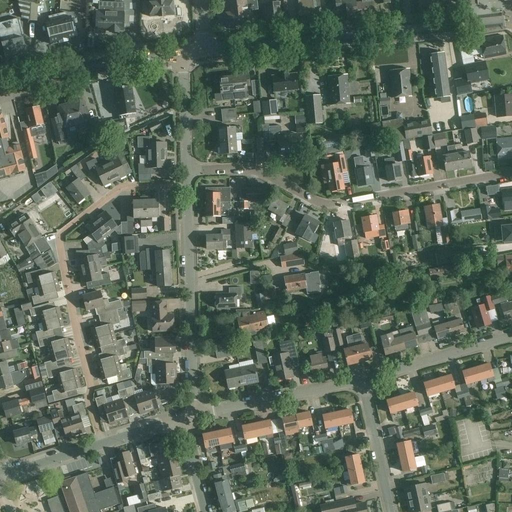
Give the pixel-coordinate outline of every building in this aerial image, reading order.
[(172,0),(148,0),(150,17),(173,15),(172,0)] [(222,0),(226,27),(251,24),(249,11),(258,10),(256,0),(222,0)] [(286,0),(279,0),(280,2),(263,4),(265,22),(282,20),(281,11),(288,10),(286,0)] [(319,3),(314,3),(313,0),(295,0),(297,10),(295,11),(296,19),(320,16),(319,3)] [(335,0),(336,11),(346,10),(347,18),(357,17),(356,4),(355,4),(354,0),(335,0)] [(356,4),(357,17),(373,15),(372,5),(371,0),(354,0),(355,4),(356,4)] [(18,1),(22,19),(31,22),(32,4),(18,1)] [(114,4),(114,11),(97,11),(96,29),(95,29),(95,33),(105,34),(105,31),(110,31),(110,32),(119,32),(119,31),(123,31),(124,4),(111,3),(111,4),(114,4)] [(72,16),(59,17),(61,41),(74,40),(72,16)] [(59,17),(45,18),(47,42),(61,41),(59,17)] [(19,52),(25,50),(26,52),(18,18),(0,22),(0,36),(5,57),(6,57),(5,55),(12,53),(11,50),(18,48),(19,52)] [(461,52),(481,48),(484,59),(506,55),(502,35),(480,39),(480,41),(460,44),(461,52)] [(101,53),(92,53),(92,65),(101,65),(101,53)] [(435,98),(450,96),(444,53),(429,55),(435,98)] [(485,73),(486,73),(484,62),(466,65),(469,79),(455,81),(457,95),(471,92),(469,82),(486,78),(485,73)] [(409,69),(389,71),(392,97),(411,95),(409,69)] [(452,81),(461,79),(460,71),(451,72),(452,81)] [(234,92),(241,92),(242,96),(247,96),(246,87),(250,86),(249,74),(245,75),(245,74),(232,75),(234,92)] [(272,76),(274,92),(298,90),(296,74),(272,76)] [(347,74),(328,76),(330,104),(350,102),(347,74)] [(234,97),(234,92),(232,75),(219,77),(221,99),(225,98),(226,101),(234,100),(234,97)] [(131,86),(114,88),(117,116),(135,114),(131,86)] [(318,91),(304,93),(307,120),(321,119),(318,91)] [(511,96),(511,94),(495,95),(497,116),(511,115),(511,96)] [(414,105),(414,101),(386,102),(386,96),(376,97),(376,101),(384,101),(384,109),(407,109),(406,106),(414,105)] [(69,100),(76,125),(83,123),(85,130),(90,128),(91,133),(100,130),(97,118),(89,120),(88,115),(86,107),(84,100),(79,101),(78,97),(69,100)] [(68,127),(76,125),(69,100),(59,103),(60,106),(56,107),(58,115),(50,117),(57,142),(66,139),(65,135),(70,134),(68,127)] [(277,114),(276,100),(262,102),(263,116),(277,114)] [(29,127),(32,126),(33,128),(38,127),(38,125),(43,124),(39,106),(25,109),(29,127)] [(190,127),(206,127),(206,113),(190,113),(190,127)] [(474,115),(475,127),(486,125),(484,113),(474,115)] [(127,130),(127,129),(126,119),(125,119),(124,115),(119,116),(119,119),(101,122),(109,138),(127,130)] [(360,125),(358,115),(349,116),(350,126),(360,125)] [(475,127),(474,115),(460,117),(462,129),(475,127)] [(0,177),(25,170),(19,145),(9,148),(6,138),(8,138),(3,116),(0,116),(0,177)] [(390,141),(402,139),(409,138),(432,135),(429,120),(403,125),(402,119),(382,123),(385,142),(390,141)] [(151,131),(162,127),(159,121),(149,126),(151,131)] [(306,124),(295,124),(296,133),(307,132),(306,124)] [(269,127),(269,141),(278,141),(279,151),(300,150),(299,133),(281,135),(281,126),(269,127)] [(479,140),(496,139),(495,126),(487,126),(464,130),(467,144),(479,142),(479,140)] [(241,127),(235,128),(235,127),(218,128),(219,141),(236,140),(235,134),(242,133),(241,127)] [(384,137),(382,128),(370,130),(371,139),(384,137)] [(30,159),(37,158),(30,129),(23,131),(30,159)] [(441,146),(442,150),(448,149),(447,147),(445,133),(433,135),(433,136),(433,137),(435,147),(441,146)] [(146,155),(167,154),(166,143),(150,143),(150,137),(137,138),(138,148),(146,148),(146,155)] [(423,149),(435,147),(433,137),(421,138),(423,149)] [(511,137),(496,139),(497,159),(511,158),(511,137)] [(264,153),(263,142),(262,138),(256,139),(257,154),(264,153)] [(236,140),(219,141),(220,154),(236,153),(236,140)] [(402,142),(395,143),(398,162),(405,161),(402,142)] [(471,166),(468,151),(468,146),(462,147),(462,144),(454,145),(458,169),(471,166)] [(458,169),(454,145),(447,147),(448,149),(449,155),(443,156),(445,171),(458,169)] [(110,152),(113,158),(106,162),(115,180),(127,175),(122,166),(127,163),(124,157),(123,153),(120,147),(110,152)] [(366,158),(375,157),(373,147),(365,148),(366,158)] [(407,160),(411,160),(413,159),(412,155),(411,150),(404,151),(406,160),(407,160)] [(362,157),(361,151),(346,154),(347,160),(354,159),(357,177),(352,178),(353,187),(358,186),(359,186),(373,184),(370,167),(365,168),(363,157),(362,157)] [(167,154),(146,155),(146,164),(138,164),(138,175),(158,174),(158,168),(167,168),(167,154)] [(422,154),(412,155),(413,159),(411,160),(414,177),(432,174),(430,156),(424,157),(422,154)] [(344,189),(341,173),(347,172),(344,155),(335,156),(336,163),(321,166),(324,183),(328,182),(330,191),(344,189)] [(393,158),(385,159),(386,166),(385,166),(388,181),(401,179),(398,164),(394,164),(393,158)] [(91,174),(97,171),(104,186),(115,180),(106,162),(98,165),(95,159),(86,163),(91,174)] [(72,172),(78,178),(66,187),(78,203),(90,193),(81,181),(86,177),(80,169),(77,164),(64,173),(67,176),(72,172)] [(47,180),(47,178),(46,173),(34,177),(36,186),(37,189),(47,180)] [(265,187),(246,188),(246,202),(266,201),(265,187)] [(205,202),(230,202),(230,188),(205,188),(205,202)] [(511,188),(502,190),(503,207),(511,205),(511,188)] [(150,196),(145,197),(146,226),(152,226),(151,217),(158,217),(157,200),(150,200),(150,196)] [(133,201),(133,215),(127,216),(127,223),(127,234),(133,234),(133,222),(134,222),(134,217),(141,217),(141,226),(146,226),(145,197),(140,197),(140,200),(133,201)] [(282,222),(286,215),(283,214),(288,205),(274,198),(268,209),(278,214),(276,219),(282,222)] [(230,202),(205,202),(205,217),(220,217),(220,216),(228,216),(228,210),(230,210),(230,202)] [(424,207),(427,221),(428,227),(441,225),(438,205),(424,207)] [(482,207),(484,220),(492,219),(490,206),(482,207)] [(448,226),(448,227),(458,225),(458,224),(462,224),(462,222),(481,220),(480,209),(460,212),(461,218),(456,219),(454,210),(446,211),(449,226),(448,226)] [(127,234),(127,223),(121,223),(121,225),(118,227),(105,210),(95,218),(107,234),(114,229),(118,235),(127,234)] [(391,227),(394,227),(395,231),(410,229),(407,210),(399,211),(399,210),(393,211),(394,212),(392,213),(393,219),(390,220),(391,227)] [(41,255),(34,260),(36,264),(38,266),(41,269),(51,266),(56,263),(51,249),(44,237),(42,238),(33,225),(33,224),(26,213),(16,219),(24,231),(27,232),(41,255)] [(309,240),(319,222),(305,215),(299,225),(295,223),(291,230),(309,240)] [(362,218),(364,232),(366,239),(379,237),(379,239),(386,238),(384,225),(377,226),(375,216),(362,218)] [(85,226),(94,238),(87,244),(88,250),(101,247),(105,244),(101,239),(107,234),(95,218),(85,226)] [(14,238),(16,237),(20,242),(22,240),(26,246),(27,246),(29,249),(27,250),(32,256),(34,260),(41,255),(27,232),(24,231),(16,219),(6,226),(9,230),(7,230),(11,235),(12,235),(14,238)] [(169,219),(159,219),(159,231),(170,231),(169,219)] [(347,220),(335,223),(337,238),(350,236),(347,220)] [(511,225),(511,223),(503,224),(503,226),(504,240),(504,243),(511,242),(511,225)] [(236,224),(236,249),(252,249),(252,240),(259,240),(257,228),(252,228),(252,224),(236,224)] [(458,225),(448,227),(449,235),(459,233),(458,225)] [(277,226),(269,241),(277,245),(285,231),(277,226)] [(449,235),(448,227),(448,226),(440,228),(443,244),(451,242),(449,235)] [(229,229),(221,230),(221,235),(206,235),(207,249),(217,248),(217,251),(226,251),(226,240),(230,240),(229,229)] [(421,249),(418,235),(411,236),(414,250),(421,249)] [(138,253),(137,237),(123,237),(124,254),(138,253)] [(344,242),(347,260),(361,258),(357,240),(344,242)] [(389,249),(388,240),(381,242),(383,251),(389,249)] [(296,243),(283,245),(285,254),(298,252),(296,243)] [(88,250),(89,256),(76,258),(79,271),(99,267),(97,258),(103,257),(104,260),(111,258),(109,251),(102,253),(101,247),(88,250)] [(472,259),(470,247),(435,253),(437,265),(472,259)] [(152,269),(152,270),(170,269),(170,265),(172,264),(171,259),(169,259),(169,250),(163,251),(163,248),(147,249),(148,269),(152,269)] [(282,268),(304,264),(302,253),(280,257),(282,268)] [(32,256),(23,262),(17,266),(19,271),(36,264),(34,260),(32,256)] [(496,266),(505,265),(506,273),(511,271),(511,256),(504,257),(504,256),(495,257),(496,266)] [(454,265),(429,270),(431,280),(456,275),(454,265)] [(82,283),(98,280),(99,286),(111,283),(109,273),(101,275),(99,267),(79,271),(82,283)] [(36,281),(38,286),(57,281),(55,271),(40,275),(39,269),(25,273),(28,283),(36,281)] [(171,286),(170,269),(152,270),(152,275),(150,275),(150,280),(152,279),(152,280),(158,279),(158,287),(171,286)] [(10,290),(19,288),(14,272),(5,275),(10,290)] [(289,275),(284,276),(286,292),(291,292),(291,289),(305,287),(306,288),(316,286),(317,291),(328,290),(326,277),(315,279),(315,283),(305,284),(304,273),(289,275)] [(60,291),(57,281),(38,286),(40,294),(31,296),(34,304),(51,300),(49,294),(60,291)] [(474,295),(499,292),(497,283),(473,287),(474,295)] [(235,294),(241,294),(241,288),(229,288),(229,294),(215,294),(216,308),(236,307),(235,294)] [(146,289),(131,289),(131,300),(147,299),(146,289)] [(116,309),(116,310),(122,308),(131,306),(129,300),(120,302),(120,300),(108,303),(107,299),(102,300),(100,291),(82,296),(86,309),(95,307),(97,315),(99,314),(116,309)] [(504,292),(490,297),(492,304),(507,300),(504,292)] [(478,307),(471,309),(477,328),(478,327),(479,330),(485,328),(484,326),(490,324),(486,311),(493,309),(489,296),(476,300),(478,307)] [(264,300),(256,302),(257,308),(265,307),(264,300)] [(46,304),(31,308),(29,301),(20,304),(23,312),(29,310),(31,316),(39,314),(42,322),(62,316),(59,307),(48,310),(46,304)] [(172,315),(166,315),(165,302),(151,303),(152,316),(151,316),(152,332),(173,331),(172,315)] [(511,302),(508,303),(507,302),(500,304),(504,319),(511,316),(511,302)] [(417,308),(425,334),(432,332),(424,306),(417,308)] [(410,309),(418,336),(425,334),(417,308),(410,309)] [(94,338),(113,333),(111,325),(120,323),(116,310),(116,309),(99,314),(103,326),(92,329),(94,338)] [(255,331),(260,330),(269,328),(265,311),(235,319),(239,335),(242,335),(243,338),(256,334),(255,331)] [(372,317),(374,323),(392,319),(391,313),(372,317)] [(35,332),(38,339),(55,335),(53,329),(64,326),(62,316),(42,322),(44,329),(35,332)] [(361,329),(372,327),(370,316),(359,319),(361,329)] [(447,323),(450,335),(464,331),(460,319),(447,323)] [(437,339),(450,335),(447,323),(439,326),(438,321),(432,323),(433,327),(437,339)] [(408,330),(409,335),(401,337),(404,349),(418,345),(413,328),(408,330)] [(6,329),(0,330),(0,353),(19,348),(16,339),(11,340),(8,329),(6,329)] [(332,331),(336,347),(343,346),(339,329),(332,331)] [(123,347),(126,346),(124,338),(116,341),(113,333),(94,338),(97,348),(108,345),(110,350),(122,347),(123,347)] [(391,353),(404,349),(401,337),(393,339),(392,333),(381,337),(382,343),(385,355),(391,353)] [(366,344),(361,345),(360,342),(362,341),(360,334),(352,336),(358,362),(370,359),(366,344)] [(56,341),(55,335),(38,339),(40,347),(48,345),(50,353),(70,347),(67,338),(56,341)] [(143,351),(143,352),(141,352),(140,358),(144,358),(144,357),(164,358),(164,353),(175,352),(175,342),(167,342),(167,336),(154,337),(154,340),(150,340),(151,351),(143,351)] [(358,362),(352,336),(346,338),(348,348),(343,350),(347,365),(358,362)] [(221,349),(232,346),(229,338),(219,340),(213,342),(215,351),(221,349)] [(323,340),(325,352),(327,352),(329,362),(335,361),(333,351),(334,351),(332,339),(323,340)] [(276,380),(292,376),(289,364),(297,362),(292,340),(284,341),(287,353),(268,357),(270,366),(273,365),(276,380)] [(265,354),(262,341),(254,342),(257,355),(265,354)] [(100,370),(119,364),(117,357),(125,355),(124,353),(137,349),(135,345),(126,347),(126,346),(123,347),(122,347),(110,350),(106,351),(108,357),(97,360),(100,370)] [(44,363),(46,370),(63,366),(62,360),(73,357),(70,347),(50,353),(52,360),(44,363)] [(234,347),(215,351),(217,359),(236,355),(234,347)] [(308,354),(309,361),(312,372),(327,369),(324,358),(322,359),(320,351),(308,354)] [(155,374),(176,374),(176,364),(164,364),(164,358),(144,357),(144,358),(140,358),(138,364),(146,364),(147,366),(151,366),(152,374),(155,374)] [(0,376),(16,372),(14,366),(8,367),(5,359),(0,360),(0,376)] [(26,362),(30,374),(35,372),(31,361),(26,362)] [(489,363),(476,367),(479,380),(487,378),(488,383),(493,381),(494,379),(489,363)] [(134,370),(130,371),(129,367),(126,368),(125,364),(119,366),(119,364),(100,370),(102,380),(116,376),(118,381),(131,377),(132,378),(134,370)] [(254,364),(239,367),(243,385),(257,382),(254,364)] [(243,385),(239,367),(239,365),(229,367),(230,369),(225,370),(229,388),(243,385)] [(65,372),(63,366),(46,370),(46,371),(47,375),(48,378),(56,376),(59,384),(78,378),(76,369),(65,372)] [(479,380),(476,367),(462,371),(466,384),(479,380)] [(11,380),(17,379),(16,372),(0,376),(0,388),(6,387),(7,389),(13,387),(11,380)] [(154,387),(174,401),(173,384),(176,384),(176,374),(155,374),(155,384),(154,387)] [(437,379),(441,392),(455,388),(451,375),(437,379)] [(26,392),(29,391),(42,387),(39,378),(23,382),(26,392)] [(78,378),(59,384),(60,389),(52,391),(53,395),(54,401),(68,398),(67,392),(81,388),(78,378)] [(441,392),(437,379),(423,383),(427,396),(441,392)] [(140,414),(149,411),(143,392),(135,394),(135,393),(133,386),(132,386),(130,381),(123,383),(125,388),(131,405),(136,403),(139,412),(140,414)] [(120,399),(113,402),(119,421),(128,418),(127,415),(125,407),(131,405),(125,388),(123,383),(116,385),(118,391),(119,394),(120,399)] [(42,387),(29,391),(31,397),(33,405),(46,401),(42,387)] [(143,392),(149,411),(159,408),(158,405),(174,401),(154,387),(153,389),(143,392)] [(497,399),(500,398),(506,397),(503,387),(494,389),(497,399)] [(400,397),(404,409),(417,405),(413,393),(400,397)] [(119,421),(113,402),(107,403),(105,395),(95,398),(99,412),(105,410),(109,424),(119,421)] [(28,409),(26,404),(29,403),(28,397),(17,400),(3,404),(6,417),(21,413),(21,412),(28,409)] [(404,409),(400,397),(386,401),(390,414),(404,409)] [(426,408),(425,409),(427,415),(433,413),(428,398),(423,400),(426,408)] [(75,414),(70,416),(76,435),(85,432),(81,418),(86,416),(82,403),(72,406),(75,414)] [(66,438),(76,435),(70,416),(64,418),(62,409),(50,413),(54,427),(62,424),(66,438)] [(430,425),(427,415),(425,409),(419,411),(424,427),(430,425)] [(336,413),(339,425),(352,423),(350,410),(336,413)] [(298,428),(305,426),(306,432),(313,430),(309,412),(295,415),(298,428)] [(339,425),(336,413),(322,416),(325,428),(339,425)] [(280,438),(281,444),(282,448),(288,447),(285,436),(299,433),(298,428),(295,415),(281,418),(284,430),(278,432),(280,438)] [(54,430),(50,416),(36,420),(40,434),(54,430)] [(270,420),(256,423),(259,436),(272,433),(270,420)] [(245,439),(259,436),(256,423),(242,426),(245,439)] [(402,432),(401,426),(395,428),(394,427),(388,428),(390,436),(396,435),(396,434),(402,432)] [(423,429),(425,436),(436,433),(434,426),(423,429)] [(35,427),(27,429),(27,428),(13,432),(17,445),(31,441),(30,435),(37,433),(35,427)] [(216,432),(219,445),(233,442),(230,429),(216,432)] [(219,445),(216,432),(202,435),(205,452),(213,450),(212,446),(219,445)] [(280,444),(281,444),(280,438),(273,440),(276,456),(282,455),(280,444)] [(350,440),(352,446),(358,445),(358,444),(357,438),(350,440)] [(173,452),(171,440),(151,445),(154,457),(156,457),(156,456),(173,452)] [(400,458),(413,455),(410,441),(397,444),(400,458)] [(156,456),(156,457),(159,468),(178,463),(175,451),(173,452),(156,456)] [(129,452),(115,456),(118,465),(112,467),(117,484),(123,482),(122,479),(135,475),(129,452)] [(218,468),(223,467),(221,461),(222,461),(221,453),(211,456),(212,462),(208,463),(209,470),(218,468)] [(348,471),(361,468),(358,455),(345,457),(348,471)] [(413,455),(400,458),(403,471),(416,469),(413,455)] [(159,468),(162,479),(179,475),(179,476),(181,475),(178,463),(159,468)] [(230,466),(232,474),(245,470),(243,463),(230,466)] [(364,482),(361,468),(348,471),(350,479),(346,480),(347,486),(364,482)] [(95,498),(94,494),(87,473),(59,482),(69,511),(100,511),(99,511),(99,509),(95,498)] [(443,474),(430,476),(432,485),(445,482),(445,481),(449,480),(448,473),(443,474)] [(220,474),(214,476),(219,496),(230,493),(227,481),(222,482),(220,474)] [(162,479),(160,480),(163,492),(182,487),(179,476),(179,475),(162,479)] [(140,500),(147,498),(143,484),(136,486),(140,500)] [(407,501),(428,497),(425,484),(404,488),(407,501)] [(333,489),(334,495),(348,492),(346,486),(333,489)] [(99,511),(100,511),(119,504),(114,487),(94,494),(95,498),(99,509),(99,511)] [(147,495),(149,501),(162,498),(161,492),(147,495)] [(233,506),(230,493),(219,496),(223,511),(229,511),(229,508),(233,506)] [(63,511),(58,496),(47,500),(51,511),(63,511)] [(428,497),(407,501),(409,511),(417,511),(430,509),(428,497)] [(354,505),(353,499),(320,506),(321,511),(366,511),(364,503),(354,505)] [(437,505),(438,511),(446,511),(451,511),(455,510),(453,503),(450,503),(449,503),(437,505)]
